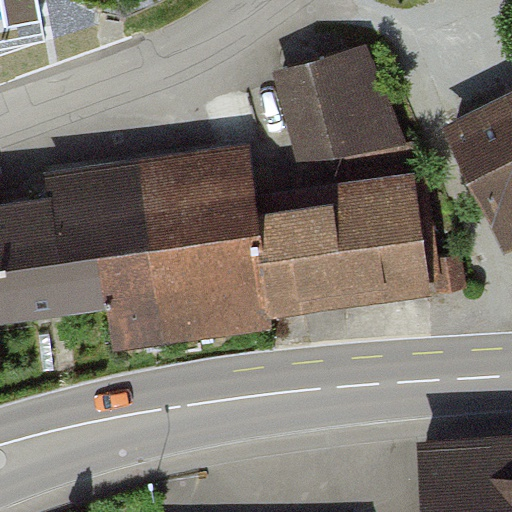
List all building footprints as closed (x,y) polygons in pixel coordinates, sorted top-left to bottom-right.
[(391,134),(356,48),(285,69),(305,144),(391,134)] [(511,100),(458,128),(511,236),(511,100)] [(251,172),(0,206),(0,306),(111,292),(118,344),(274,323),(271,303),(423,283),(409,179),(254,200),(251,172)] [(460,252),(435,256),(439,289),(465,285),(460,252)] [(511,511),(511,439),(427,444),(429,511),(511,511)]
